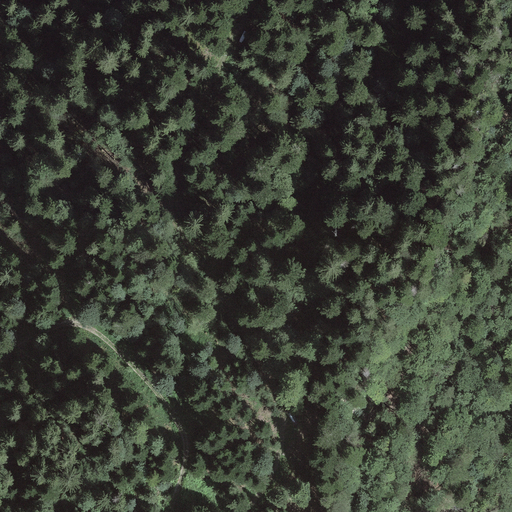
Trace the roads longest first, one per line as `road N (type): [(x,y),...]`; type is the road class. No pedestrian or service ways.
road 1 (track): [(247,511),(282,450),(280,404),(177,223),(172,199),(189,130),(251,0)]
road 2 (track): [(172,511),(187,438),(112,343),(65,320),(0,357)]
